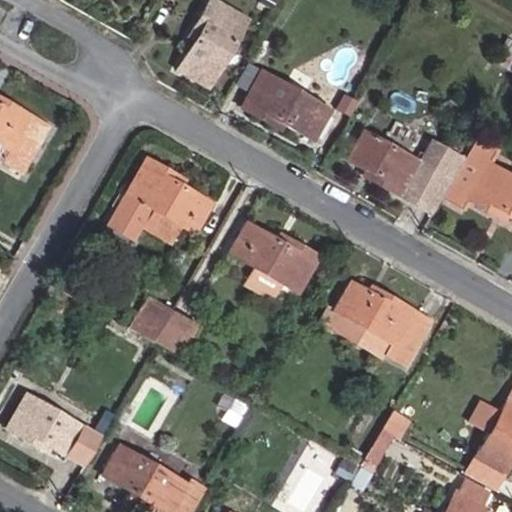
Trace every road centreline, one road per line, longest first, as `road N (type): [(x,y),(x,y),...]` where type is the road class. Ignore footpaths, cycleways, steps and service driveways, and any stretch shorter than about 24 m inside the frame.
road 1 (residential): [(511,300),(160,104),(140,106)]
road 2 (residential): [(0,339),(128,116)]
road 3 (residential): [(140,106),(111,48),(28,0)]
road 4 (residential): [(0,41),(128,116)]
